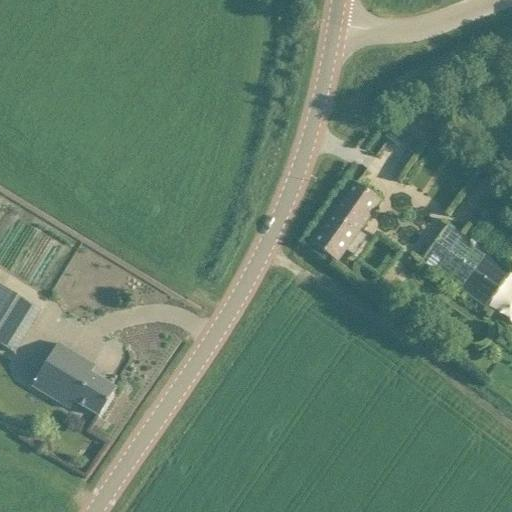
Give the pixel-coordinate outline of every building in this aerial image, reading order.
[(416,117),(408,138),(433,148),(441,128),(416,117)] [(346,251),(354,257),(367,238),(358,232),(379,202),(352,183),(309,245),(338,264),(346,251)] [(485,309),(511,271),(448,225),(420,263),(485,309)] [(88,323),(113,282),(40,237),(14,279),(88,323)] [(38,313),(0,288),(0,345),(12,353),(38,313)] [(90,375),(95,368),(57,345),(31,387),(69,410),(74,403),(98,417),(115,390),(90,375)] [(0,427),(17,439),(36,407),(20,397),(28,384),(15,376),(12,380),(0,372),(0,427)]
